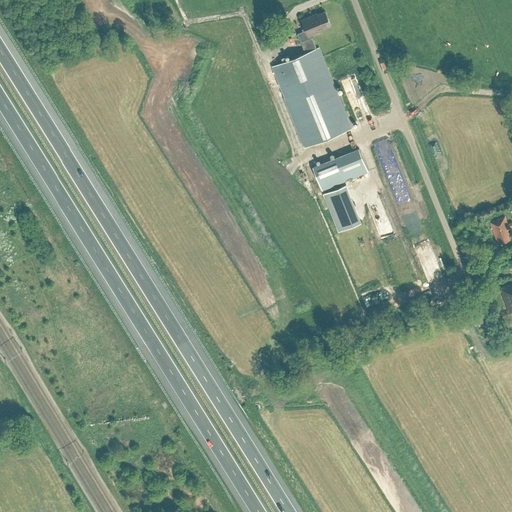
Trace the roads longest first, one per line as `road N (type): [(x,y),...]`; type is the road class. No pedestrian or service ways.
road 1 (motorway): [(289,511),(0,49)]
road 2 (motorway): [(0,99),(259,511)]
road 3 (unclassified): [(463,272),(353,0)]
road 4 (track): [(463,272),(352,321),(359,359)]
road 5 (track): [(262,61),(242,12),(186,22),(176,0)]
